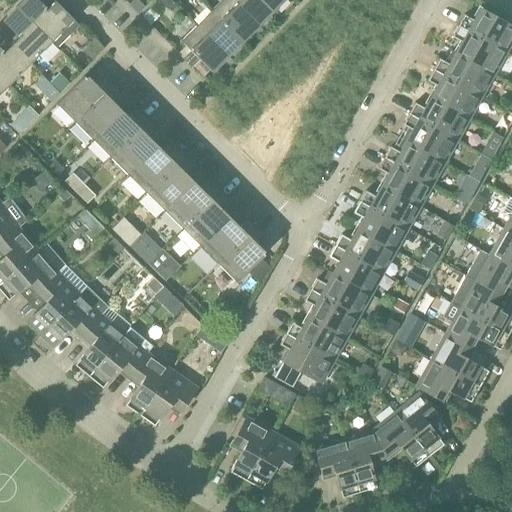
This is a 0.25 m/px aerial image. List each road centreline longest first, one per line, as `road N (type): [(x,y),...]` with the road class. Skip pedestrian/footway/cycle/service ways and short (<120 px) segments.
road 1 (residential): [(303,225),(74,0)]
road 2 (residential): [(171,478),(303,225)]
road 3 (residential): [(303,225),(431,0)]
road 4 (residential): [(0,343),(171,478)]
road 5 (residential): [(390,511),(431,496),(456,470),(511,369)]
